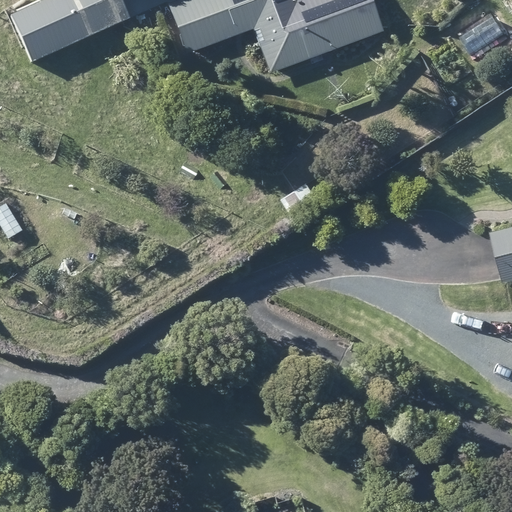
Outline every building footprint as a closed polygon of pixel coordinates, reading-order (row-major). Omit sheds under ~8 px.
[(26,61),(126,17),(118,0),(38,0),(5,15),(26,61)] [(366,0),(175,0),(165,4),(183,52),(249,28),(266,72),(378,31),(366,0)] [(511,41),(502,48),(511,61),(511,41)] [(196,86),(182,85),(180,96),(195,97),(196,86)] [(277,200),(289,220),(315,205),(302,185),(277,200)] [(257,200),(264,211),(273,204),(267,194),(257,200)] [(511,227),(489,233),(491,239),(501,282),(511,279),(511,227)]
